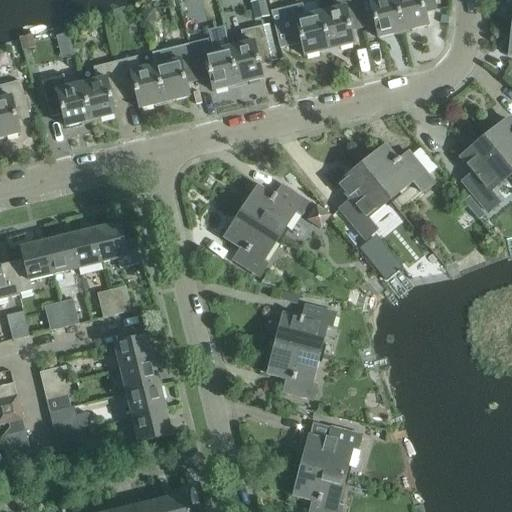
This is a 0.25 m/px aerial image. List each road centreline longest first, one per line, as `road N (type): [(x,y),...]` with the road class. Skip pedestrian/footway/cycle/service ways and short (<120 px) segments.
road 1 (residential): [(153,155),(443,79),(463,58),(471,0)]
road 2 (residential): [(239,511),(153,155)]
road 3 (residential): [(0,194),(153,155)]
